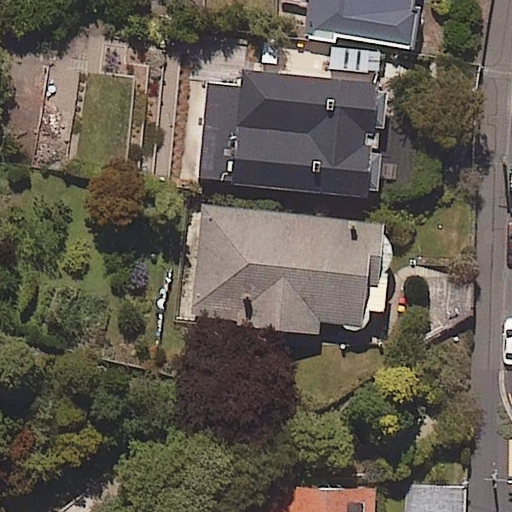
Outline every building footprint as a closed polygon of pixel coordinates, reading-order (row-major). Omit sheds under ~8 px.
[(307,0),(301,44),(335,49),(336,40),(411,52),(417,15),(409,13),(411,0),(307,0)] [(170,178),(371,204),(385,93),(241,74),(238,90),(182,83),(170,178)] [(237,321),(236,333),(319,338),(320,327),(362,330),(363,313),(379,313),(385,215),(334,212),(334,218),(198,210),(192,319),(237,321)] [(470,327),(472,280),(432,279),(430,326),(470,327)] [(463,511),(463,488),(403,490),(403,511),(463,511)] [(372,511),(373,494),(253,490),(251,511),(372,511)]
